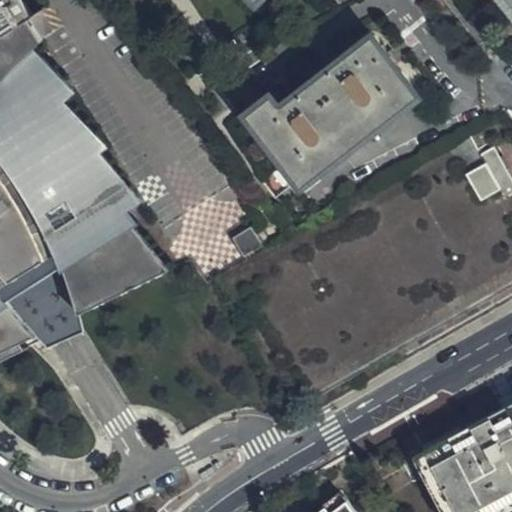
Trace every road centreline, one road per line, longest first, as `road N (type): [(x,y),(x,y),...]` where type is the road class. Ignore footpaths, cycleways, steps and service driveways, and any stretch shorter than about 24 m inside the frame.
road 1 (residential): [(0,476),(44,496),(85,499),(243,431),(277,465)]
road 2 (tertiary): [(277,465),(511,331)]
